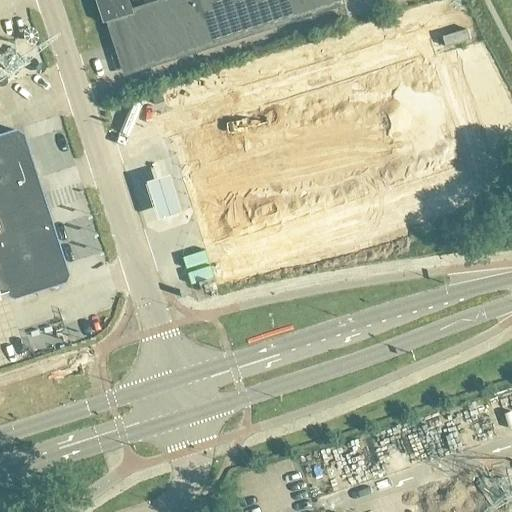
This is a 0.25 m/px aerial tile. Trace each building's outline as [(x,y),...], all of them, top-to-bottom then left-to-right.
[(126,68),(339,0),(340,0),(343,5),(344,5),(342,0),(157,0),(131,9),(127,0),(94,0),(101,22),(110,19),(126,68)] [(467,28),(442,36),(445,46),(470,38),(467,28)] [(423,60),(177,139),(209,240),(455,161),(423,60)] [(163,101),(160,90),(150,93),(154,104),(163,101)] [(65,273),(21,133),(16,130),(7,133),(7,132),(0,134),(0,298),(1,298),(0,296),(0,292),(8,290),(8,292),(13,294),(21,291),(21,292),(55,281),(63,278),(65,273)] [(157,172),(145,175),(158,214),(170,210),(179,207),(166,169),(157,172)]
